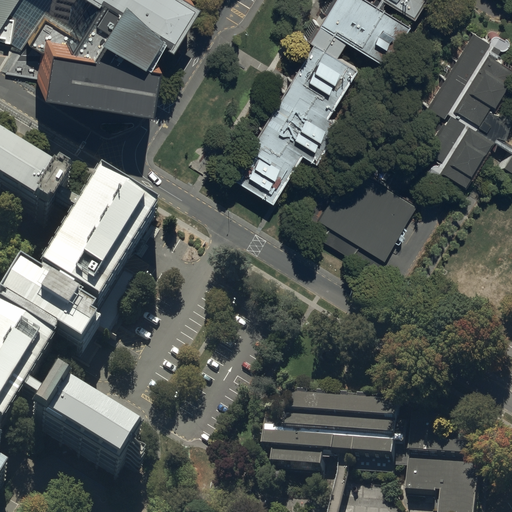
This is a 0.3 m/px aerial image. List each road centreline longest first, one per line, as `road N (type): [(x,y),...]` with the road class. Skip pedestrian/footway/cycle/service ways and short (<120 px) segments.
road 1 (unclassified): [(366,312),(146,178),(136,163)]
road 2 (unclassified): [(228,0),(144,134),(136,163)]
road 3 (unclassified): [(366,312),(425,210),(425,200),(403,183),(413,167)]
road 4 (unclassified): [(511,402),(366,312)]
